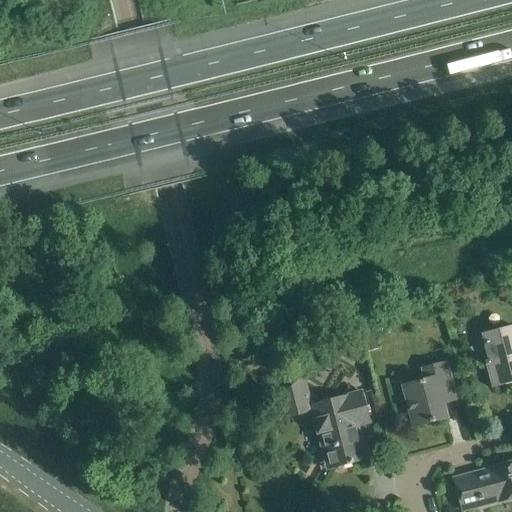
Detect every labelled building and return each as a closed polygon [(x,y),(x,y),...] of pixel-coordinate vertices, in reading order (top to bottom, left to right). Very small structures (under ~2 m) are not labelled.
[(511,325),(481,333),(488,360),(484,361),(485,365),(486,365),(492,388),(511,382),(511,325)] [(362,331),(366,346),(376,343),(372,328),(362,331)] [(423,380),(402,385),(413,426),(446,417),(442,403),(456,399),(446,362),(432,366),(420,369),(423,380)] [(283,419),(312,410),(310,405),(303,375),(277,397),(283,419)] [(361,391),(310,405),(312,410),(319,438),(324,436),(333,467),(365,459),(357,427),(369,424),(368,417),(361,391)] [(479,471),(453,478),(455,485),(462,510),(499,500),(511,497),(511,461),(489,467),(490,468),(479,471)]
